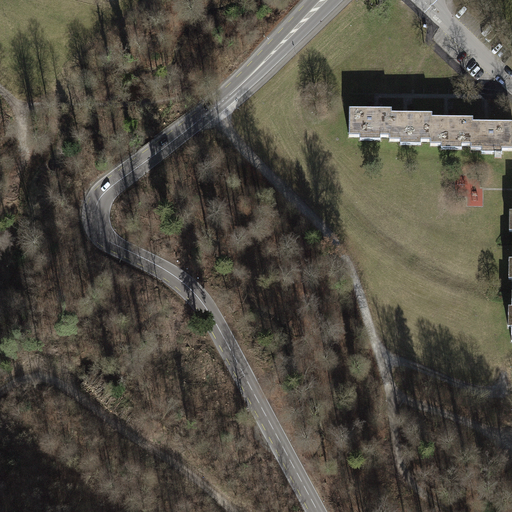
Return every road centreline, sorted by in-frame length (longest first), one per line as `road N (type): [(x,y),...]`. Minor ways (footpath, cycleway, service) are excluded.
road 1 (secondary): [(323,0),(247,78),(104,190),(94,211),(106,239),(167,272),(201,303),(316,511)]
road 2 (track): [(0,392),(32,378),(58,383),(233,511)]
road 3 (track): [(447,511),(401,467),(389,383)]
road 4 (track): [(18,107),(23,149),(5,230)]
road 5 (residential): [(422,0),(511,83)]
